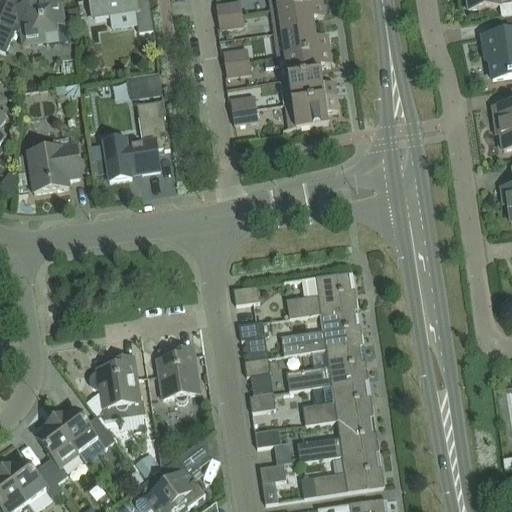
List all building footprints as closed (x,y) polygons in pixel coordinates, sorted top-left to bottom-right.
[(7,2),(0,18),(0,29),(11,34),(22,32),(24,47),(44,44),(45,48),(68,45),(66,29),(62,29),(57,1),(39,4),(33,0),(23,0),(18,7),(7,2)] [(135,13),(133,0),(88,0),(92,20),(135,13)] [(267,0),(270,14),(321,6),(320,0),(267,0)] [(511,5),(511,6),(509,0),(465,0),(468,13),(498,9),(500,21),(508,20),(511,19),(511,5)] [(215,10),(217,22),(241,18),(239,6),(215,10)] [(324,20),(321,6),(270,14),(274,38),(313,32),(312,22),(324,20)] [(152,35),(149,15),(135,17),(138,37),(152,35)] [(243,31),(241,18),(217,22),(219,34),(243,31)] [(511,19),(508,20),(511,36),(482,40),(485,63),(489,63),(492,83),(511,80),(511,76),(511,19)] [(315,41),(313,32),(274,38),(277,61),(329,54),(327,39),(315,41)] [(222,57),(224,69),(248,66),(247,54),(222,57)] [(277,61),(263,63),(265,73),(279,70),(281,85),(320,79),(319,70),(331,68),(329,54),(277,61)] [(250,78),(248,66),(224,69),(226,82),(250,78)] [(322,88),(320,79),(281,85),(284,108),(336,101),(334,87),(322,88)] [(158,81),(128,85),(131,103),(161,98),(158,81)] [(78,88),(63,90),(65,99),(69,102),(80,101),(78,88)] [(511,92),(510,93),(511,104),(511,107),(492,110),(495,127),(498,126),(502,154),(511,152),(511,92)] [(231,117),(255,113),(254,101),(229,105),(231,117)] [(338,115),(336,101),(284,108),(288,133),(327,127),(326,117),(338,115)] [(125,144),(103,147),(109,186),(131,183),(130,177),(140,175),(141,178),(159,175),(156,154),(163,153),(163,155),(169,154),(167,136),(165,137),(163,122),(164,122),(162,106),(136,109),(138,126),(142,125),(145,144),(126,147),(125,144)] [(257,126),(255,113),(231,117),(233,129),(257,126)] [(62,153),(27,158),(33,198),(68,192),(67,185),(80,182),(76,152),(62,154),(62,153)] [(288,323),(320,319),(357,313),(351,277),(283,287),(283,288),(306,285),(308,301),(285,304),(288,323)] [(256,291),(233,294),(235,310),(259,306),(256,291)] [(362,349),(357,313),(320,319),(322,335),(280,342),(283,361),(325,354),(362,349)] [(66,329),(67,336),(67,339),(78,337),(76,327),(66,329)] [(238,330),(240,346),(264,342),(262,327),(238,330)] [(330,390),(367,384),(362,349),(325,354),(328,371),(285,378),(288,396),(330,390)] [(257,351),(245,353),(247,365),(259,363),(257,351)] [(169,362),(156,364),(162,404),(174,402),(174,403),(175,404),(176,405),(177,406),(178,407),(179,407),(180,407),(182,407),(183,407),(184,407),(185,406),(186,405),(186,404),(187,403),(187,401),(187,400),(200,398),(193,353),(168,356),(169,362)] [(100,398),(86,408),(94,419),(102,413),(102,412),(114,410),(115,410),(115,411),(115,412),(116,413),(117,414),(118,414),(118,415),(119,415),(120,415),(121,415),(122,415),(122,416),(123,416),(123,417),(123,418),(124,419),(125,420),(126,421),(127,421),(127,422),(128,422),(129,422),(142,420),(142,421),(145,421),(142,405),(140,406),(133,362),(109,365),(110,371),(96,373),(96,376),(96,377),(95,377),(94,377),(93,377),(93,378),(92,378),(92,379),(91,379),(91,380),(90,380),(90,381),(90,382),(90,383),(89,383),(89,384),(89,385),(89,386),(90,387),(90,388),(90,389),(91,389),(91,390),(92,390),(92,391),(93,391),(93,392),(94,392),(95,392),(95,393),(96,393),(97,393),(98,393),(99,393),(100,398)] [(270,378),(267,362),(259,363),(247,365),(243,366),(246,382),(270,378)] [(373,420),(367,384),(330,390),(333,406),(302,411),(304,430),(336,425),(373,420)] [(259,388),(251,389),(253,402),(265,400),(263,390),(259,388)] [(265,400),(253,402),(249,402),(251,417),(275,414),(272,399),(265,400)] [(85,467),(104,453),(114,445),(100,426),(90,433),(74,412),(65,418),(64,416),(53,424),(78,458),(85,467)] [(341,461),(378,456),(373,420),(336,425),(338,442),(296,448),(299,467),(341,461)] [(78,458),(53,424),(43,432),(45,434),(36,440),(52,462),(42,469),(48,477),(57,488),(67,480),(60,471),(78,458)] [(278,433),(254,437),(256,453),(280,449),(278,433)] [(303,503),(383,491),(378,456),(341,461),(343,478),(300,484),(303,503)] [(12,467),(2,475),(27,509),(45,495),(52,504),(63,496),(57,488),(48,477),(39,484),(23,462),(14,469),(12,467)] [(511,462),(503,463),(504,474),(511,472),(511,462)] [(188,511),(204,500),(194,485),(177,463),(140,490),(146,498),(135,506),(135,510),(136,511),(179,511),(184,509),(186,511),(188,511)] [(283,469),(259,473),(261,488),(285,485),(283,469)] [(22,511),(27,509),(2,475),(0,476),(0,511),(22,511)] [(275,491),(262,492),(265,511),(277,509),(275,491)] [(386,511),(385,503),(348,509),(348,511),(386,511)]
